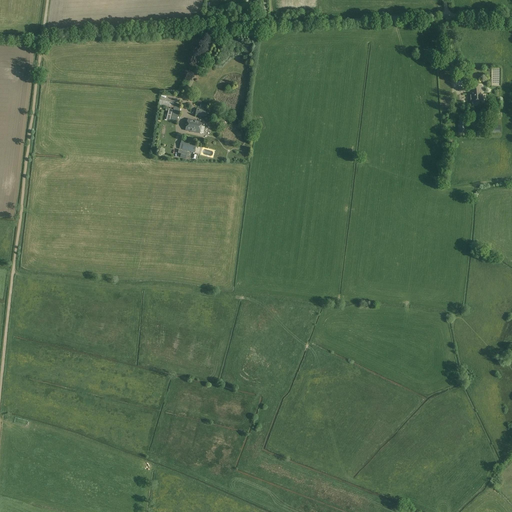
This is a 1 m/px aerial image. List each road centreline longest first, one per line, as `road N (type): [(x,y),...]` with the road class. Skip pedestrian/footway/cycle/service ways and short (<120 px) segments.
road 1 (unclassified): [(0,37),(446,15)]
road 2 (track): [(40,37),(0,390)]
